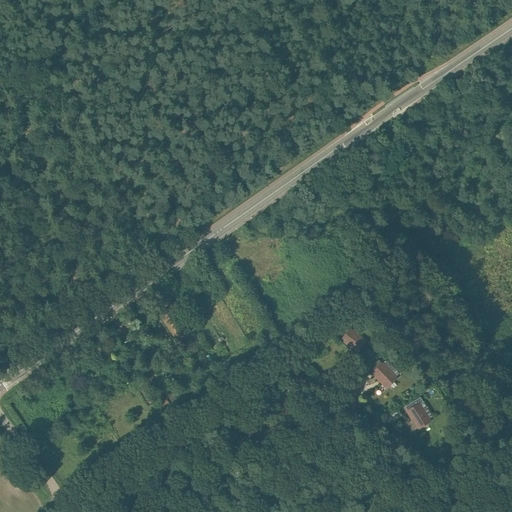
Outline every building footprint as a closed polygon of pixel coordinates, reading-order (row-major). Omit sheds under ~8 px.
[(176,317),(182,312),(175,302),(158,313),(177,342),(188,335),(185,329),(184,330),(176,317)] [(339,323),(345,327),(353,316),(348,312),(339,323)] [(357,351),(365,341),(350,330),(342,340),(357,351)] [(129,339),(124,342),(128,349),(133,346),(129,339)] [(186,363),(193,359),(188,351),(181,355),(186,363)] [(386,387),(395,378),(398,374),(386,362),(383,365),(382,365),(373,373),(386,387)] [(418,428),(427,422),(430,420),(419,404),(422,402),(419,397),(409,404),(412,409),(408,412),(418,428)] [(272,438),(267,431),(262,435),(257,428),(246,435),(250,442),(243,447),(243,448),(233,455),(239,462),(249,455),(256,450),(258,453),(269,445),(267,442),(272,438)] [(291,456),(282,442),(263,453),(269,462),(282,454),(282,455),(283,454),(286,459),(291,456)]
